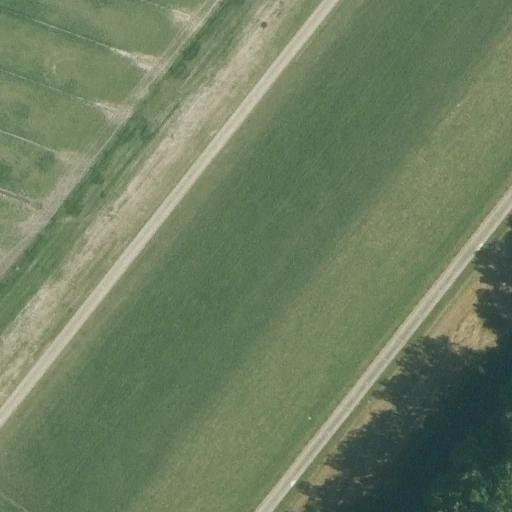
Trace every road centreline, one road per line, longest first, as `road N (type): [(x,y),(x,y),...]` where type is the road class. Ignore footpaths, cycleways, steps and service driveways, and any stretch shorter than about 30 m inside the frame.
road 1 (track): [(0,418),(329,0)]
road 2 (track): [(511,199),(265,511)]
